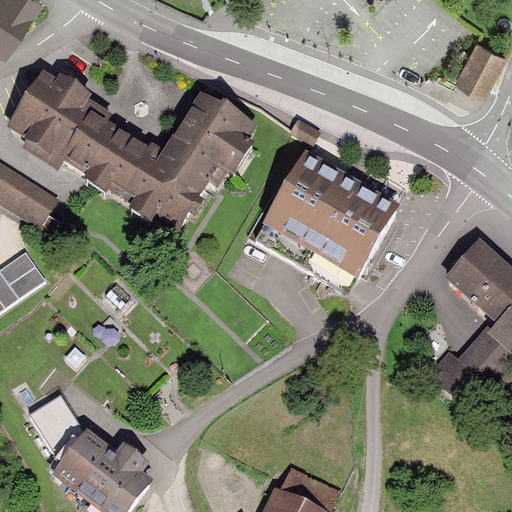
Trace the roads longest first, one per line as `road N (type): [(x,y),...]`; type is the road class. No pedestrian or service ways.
road 1 (secondary): [(93,0),(192,50),(416,133),(478,171)]
road 2 (residential): [(366,511),(379,321),(478,171)]
